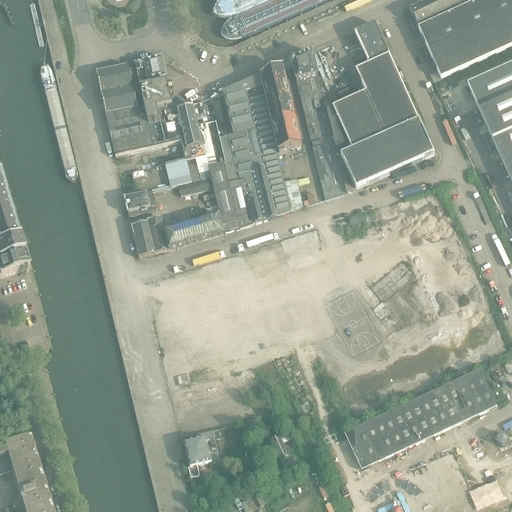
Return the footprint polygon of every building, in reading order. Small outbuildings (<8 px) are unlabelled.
[(511,0),(432,0),(415,8),(409,10),(441,80),(511,47),(511,0)] [(375,26),(356,35),(369,65),(389,56),(375,26)] [(318,79),(312,55),(294,63),(293,64),(292,65),(292,66),(292,67),(292,68),(296,84),(318,79)] [(366,93),(326,112),(347,195),(356,191),(356,192),(435,157),(419,122),(389,56),(369,65),(369,66),(357,72),(366,93)] [(141,89),(141,90),(142,92),(144,92),(144,88),(145,88),(144,84),(166,78),(162,61),(160,59),(135,65),(141,89)] [(511,65),(467,86),(511,185),(511,65)] [(106,116),(145,107),(142,94),(142,92),(141,90),(133,92),(127,67),(96,74),(106,116)] [(301,148),(282,68),(261,78),(280,157),(285,155),(285,152),(301,148)] [(245,181),(256,226),(293,214),(278,157),(280,157),(261,78),(223,95),(234,136),(229,137),(239,182),(245,181)] [(296,84),(324,204),(346,196),(318,79),(296,84)] [(144,92),(142,92),(142,94),(145,107),(150,127),(161,124),(158,110),(173,106),(171,97),(171,96),(170,92),(167,82),(145,88),(144,88),(144,92)] [(176,105),(173,106),(158,110),(161,124),(150,127),(155,150),(181,144),(185,162),(185,163),(197,161),(207,159),(198,122),(207,120),(203,104),(194,108),(179,111),(178,107),(176,105)] [(155,150),(150,127),(145,107),(106,116),(115,159),(155,150)] [(185,163),(185,162),(166,166),(172,189),(190,185),(185,163)] [(209,169),(220,218),(225,236),(256,226),(245,181),(239,182),(230,184),(225,165),(209,169)] [(0,279),(25,272),(28,271),(0,179),(0,279)] [(209,181),(178,189),(181,199),(212,192),(209,181)] [(148,195),(126,201),(130,220),(152,215),(148,195)] [(357,217),(349,220),(352,229),(360,226),(357,217)] [(148,223),(132,228),(139,260),(170,253),(225,236),(220,218),(165,232),(162,219),(148,223)] [(481,371),(344,435),(362,472),(498,408),(481,371)] [(200,441),(184,445),(191,469),(189,470),(189,471),(191,480),(199,478),(200,477),(200,476),(197,465),(211,462),(212,464),(219,462),(215,442),(222,440),(221,436),(213,437),(212,433),(199,436),(200,441)] [(280,463),(284,462),(290,459),(280,436),(270,440),(280,463)] [(5,444),(26,511),(50,511),(51,511),(52,511),(52,510),(51,506),(50,505),(49,505),(41,481),(42,480),(42,479),(41,475),(41,474),(40,474),(39,474),(35,461),(33,454),(28,438),(5,444)] [(0,476),(11,473),(12,475),(4,450),(0,451),(0,476)] [(281,464),(286,476),(298,471),(293,459),(281,464)] [(399,502),(377,511),(388,511),(393,510),(393,511),(392,511),(402,511),(401,510),(401,509),(400,509),(399,509),(398,508),(401,506),(404,511),(409,511),(401,493),(396,495),(399,502)]
